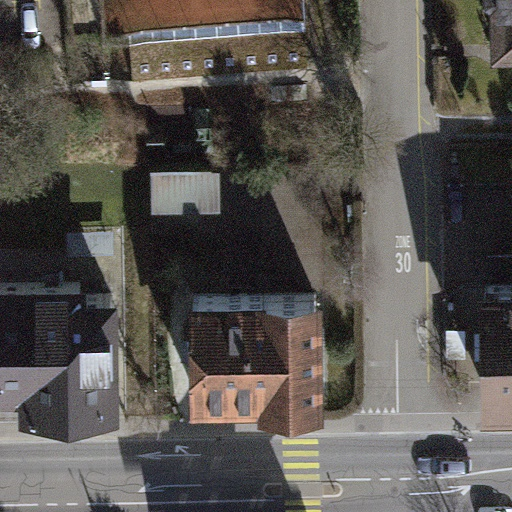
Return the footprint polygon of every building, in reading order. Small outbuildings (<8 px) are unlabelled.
[(511,0),(499,0),(501,45),(511,45),(511,0)] [(154,200),(214,199),(213,165),(153,166),(154,200)] [(68,283),(0,284),(0,402),(113,401),(111,295),(68,295),(68,283)] [(488,395),(511,394),(511,285),(487,286),(488,395)] [(317,292),(195,294),(197,393),(267,393),(267,399),(318,398),(317,292)]
